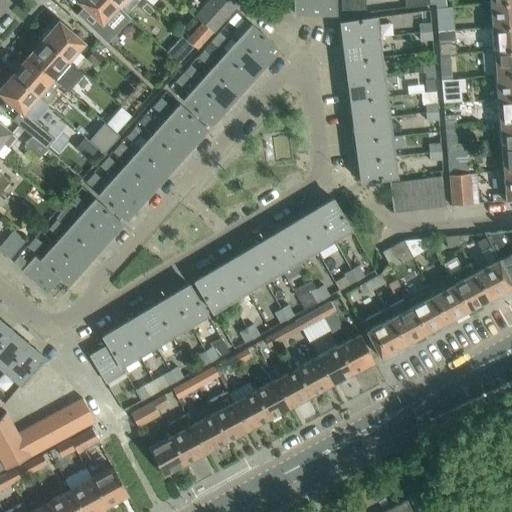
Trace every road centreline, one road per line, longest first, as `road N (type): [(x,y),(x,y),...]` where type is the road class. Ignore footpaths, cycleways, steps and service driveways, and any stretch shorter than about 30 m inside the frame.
road 1 (residential): [(97,308),(96,284),(280,76),(299,70),(307,82),(317,178),(303,188)]
road 2 (tertiary): [(217,511),(511,354)]
road 3 (residential): [(303,188),(97,308)]
road 4 (residential): [(353,187),(401,230),(511,221)]
